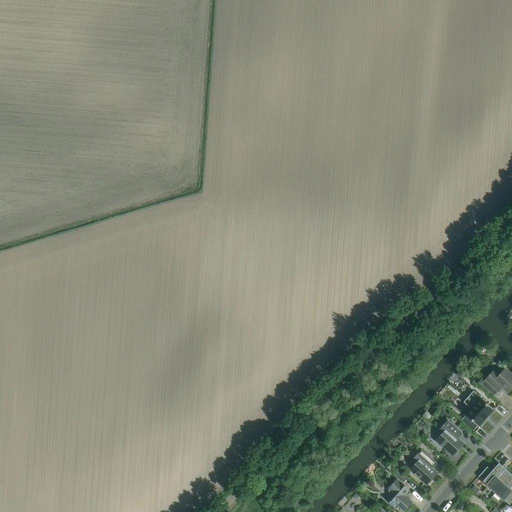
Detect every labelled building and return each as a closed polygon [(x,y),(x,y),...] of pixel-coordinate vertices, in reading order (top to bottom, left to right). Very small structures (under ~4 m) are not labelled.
[(485,379),(481,384),(487,390),(492,385),(495,388),(498,391),(499,391),(502,387),(509,393),(511,389),(511,374),(505,368),(499,374),(494,370),(485,379)] [(471,408),(466,414),(479,426),(494,409),(473,390),(463,402),(471,408)] [(443,433),(436,440),(453,455),(464,443),(458,438),(462,433),(448,420),(439,430),(443,433)] [(417,462),(410,470),(427,485),(438,473),(431,467),(436,462),(422,449),(413,459),(417,462)] [(496,492),(511,474),(499,462),(492,470),(488,466),(478,476),(496,492)] [(508,503),(511,498),(511,473),(511,474),(496,492),(508,503)] [(389,494),(385,498),(394,506),(396,504),(404,511),(412,502),(404,495),(409,490),(397,479),(389,488),(389,494)] [(474,485),(470,490),(476,494),(480,490),(474,485)]
